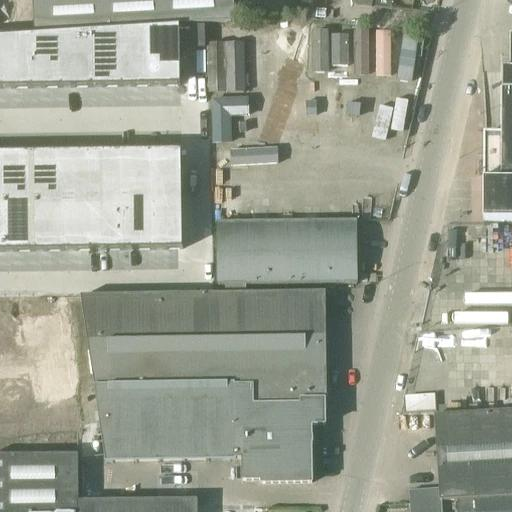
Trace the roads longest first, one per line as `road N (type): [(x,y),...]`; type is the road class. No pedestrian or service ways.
road 1 (residential): [(0,123),(196,123),(197,281),(0,283)]
road 2 (unclassified): [(350,511),(466,0)]
